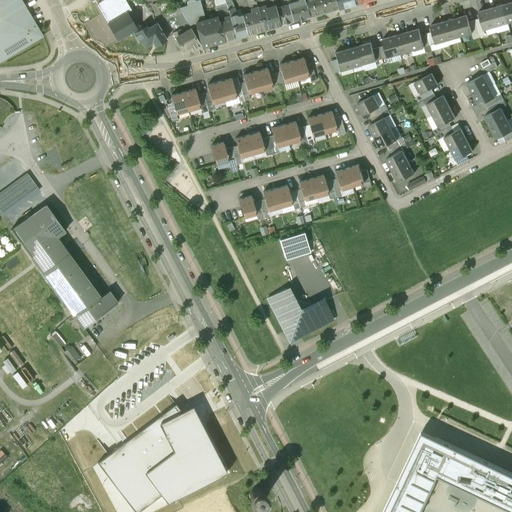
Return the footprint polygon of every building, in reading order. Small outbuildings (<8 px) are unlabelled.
[(1,32),(0,32),(0,59),(41,36),(19,0),(0,0),(0,13),(4,20),(1,32)] [(124,0),(103,0),(98,4),(119,39),(132,31),(133,34),(141,29),(137,24),(134,26),(126,13),(131,10),(124,0)] [(242,14),(238,16),(235,14),(231,0),(228,0),(229,2),(226,3),(235,36),(247,33),(242,14)] [(255,0),(247,0),(250,9),(257,7),(255,0)] [(303,0),(295,0),(288,2),(289,4),(293,20),(308,16),(303,0)] [(320,0),(303,0),(308,16),(324,11),(320,0)] [(334,0),(320,0),(324,11),(337,7),(334,0)] [(511,1),(503,4),(508,23),(511,21),(511,1)] [(226,3),(215,6),(217,13),(219,12),(220,16),(226,39),(235,36),(226,3)] [(281,6),(275,7),(280,24),(293,20),(289,4),(281,6)] [(503,4),(491,8),(496,26),(508,23),(503,4)] [(275,5),(265,9),(264,5),(257,7),(263,28),(280,24),(275,7),(275,5)] [(257,7),(250,9),(250,12),(242,14),(247,33),(263,28),(257,7)] [(491,8),(478,11),(480,18),(484,29),(496,26),(491,8)] [(187,21),(182,12),(177,14),(183,24),(187,21)] [(467,15),(455,18),(460,36),(472,33),(467,15)] [(217,16),(195,22),(202,46),(226,39),(220,16),(217,17),(217,16)] [(455,18),(443,22),(448,40),(460,36),(455,18)] [(484,29),(480,18),(475,20),(479,37),(485,35),(484,29)] [(443,22),(430,25),(435,43),(436,43),(448,40),(443,22)] [(156,24),(147,29),(145,27),(141,29),(133,34),(138,42),(141,40),(145,46),(153,41),(155,46),(165,40),(156,24)] [(182,34),(179,30),(174,33),(183,50),(191,45),(193,49),(201,44),(191,28),(182,34)] [(419,28),(407,32),(412,50),(424,47),(421,35),(419,28)] [(407,32),(395,35),(400,54),(412,50),(407,32)] [(432,32),(427,33),(430,45),(435,43),(432,32)] [(426,33),(421,35),(424,47),(430,45),(427,33),(426,33)] [(395,35),(382,39),(384,45),(387,57),(400,54),(395,35)] [(371,42),(359,46),(364,64),(376,60),(373,49),(371,42)] [(384,45),(378,47),(382,59),(387,57),(384,45)] [(359,46),(347,49),(352,67),(364,64),(359,46)] [(378,47),(373,49),(376,60),(382,59),(378,47)] [(347,49),(334,53),(336,59),(339,71),(352,67),(347,49)] [(303,57),(291,61),(296,79),(309,76),(303,57)] [(336,59),(330,61),(334,72),(339,71),(336,59)] [(488,59),(481,63),(483,67),(491,64),(488,59)] [(291,61),(279,64),(281,71),(284,83),(296,79),(291,61)] [(311,63),(306,64),(310,82),(316,80),(311,63)] [(267,68),(255,71),(260,89),(273,86),(269,75),(267,68)] [(260,89),(255,71),(243,75),(245,82),(248,93),(260,89)] [(281,71),(275,73),(280,90),(286,89),(284,83),(281,71)] [(432,72),(415,81),(421,93),(431,88),(438,84),(432,72)] [(275,73),(269,75),(273,86),(274,92),(280,90),(275,73)] [(489,86),(483,74),(466,83),(472,94),(489,86)] [(231,78),(219,82),(224,100),(236,96),(233,85),(231,78)] [(219,82),(207,85),(209,92),(212,103),(224,100),(219,82)] [(248,93),(245,82),(239,83),(244,101),(250,99),(248,93)] [(244,101),(239,83),(233,85),(236,96),(238,102),(244,101)] [(489,86),(472,94),(478,106),(485,102),(495,97),(489,86)] [(195,88),(183,92),(188,110),(200,107),(197,95),(195,88)] [(421,93),(415,96),(418,101),(434,93),(431,88),(421,93)] [(188,110),(183,92),(171,95),(173,102),(176,114),(188,110)] [(209,92),(203,94),(208,111),(214,109),(212,103),(209,92)] [(434,93),(418,101),(421,107),(427,104),(437,98),(434,93)] [(208,111),(203,94),(197,95),(200,107),(202,113),(208,111)] [(495,97),(485,102),(487,108),(488,107),(503,99),(500,94),(495,97)] [(374,95),(357,103),(363,115),(369,112),(380,106),(374,95)] [(437,98),(427,104),(432,115),(449,106),(443,95),(437,98)] [(503,99),(488,107),(490,113),(501,108),(506,105),(503,99)] [(173,102),(167,104),(172,121),(177,120),(176,114),(173,102)] [(380,106),(369,112),(372,117),(383,112),(380,106)] [(449,106),(432,115),(438,126),(449,121),(455,117),(449,106)] [(490,113),(484,116),(490,128),(507,119),(501,108),(490,113)] [(383,112),(372,117),(375,122),(385,117),(391,114),(388,109),(383,112)] [(331,111),(319,114),(324,132),(336,129),(333,118),(331,111)] [(319,114),(307,118),(309,125),(312,136),(324,132),(319,114)] [(340,116),(333,118),(336,129),(338,135),(345,133),(340,116)] [(375,122),(368,126),(374,137),(391,128),(385,117),(375,122)] [(511,129),(507,119),(490,128),(496,139),(502,136),(511,130),(511,129)] [(295,121),(283,124),(288,143),(300,139),(297,128),(295,121)] [(438,126),(433,129),(435,135),(451,126),(449,121),(438,126)] [(283,124),(271,128),(273,135),(276,146),(288,143),(283,124)] [(309,125),(303,126),(308,144),(314,142),(312,136),(309,125)] [(303,126),(297,128),(300,139),(302,145),(308,144),(303,126)] [(451,126),(435,135),(438,140),(444,137),(454,132),(451,126)] [(391,128),(374,137),(380,148),(387,145),(397,140),(391,128)] [(454,132),(444,137),(450,148),(467,139),(461,128),(454,132)] [(511,130),(502,136),(505,141),(511,137),(511,130)] [(259,131),(247,135),(252,153),(264,150),(261,138),(259,131)] [(247,135),(235,138),(237,145),(240,157),(252,153),(247,135)] [(273,135),(267,137),(272,154),(278,152),(276,146),(273,135)] [(267,137),(261,138),(264,150),(266,155),(272,154),(267,137)] [(397,140),(387,145),(390,150),(405,142),(403,137),(397,140)] [(467,139),(450,148),(456,159),(466,154),(473,151),(467,139)] [(223,142),(210,145),(216,163),(228,160),(225,149),(223,142)] [(237,145),(231,147),(236,164),(241,163),(240,157),(237,145)] [(231,147),(225,149),(228,160),(230,166),(236,164),(231,147)] [(403,150),(386,159),(392,170),(408,162),(403,150)] [(456,159),(455,160),(458,165),(469,159),(466,154),(456,159)] [(408,162),(392,170),(398,182),(414,173),(408,162)] [(359,164),(347,168),(352,186),(364,182),(361,171),(359,164)] [(347,168),(335,171),(337,178),(340,189),(352,186),(347,168)] [(372,187),(367,169),(361,171),(364,182),(366,188),(372,187)] [(0,193),(0,209),(4,214),(39,188),(28,173),(0,193)] [(323,174),(311,178),(316,196),(328,193),(325,181),(323,174)] [(423,176),(407,184),(410,190),(426,181),(423,176)] [(311,178),(299,181),(301,189),(304,200),(316,196),(311,178)] [(337,178),(331,180),(336,197),(342,195),(340,189),(337,178)] [(336,197),(331,180),(325,181),(328,193),(330,199),(336,197)] [(287,185),(275,188),(280,206),(292,203),(289,192),(287,185)] [(275,188),(262,192),(264,199),(268,210),(280,206),(275,188)] [(301,189),(295,190),(300,207),(305,206),(304,200),(301,189)] [(295,190),(289,192),(292,203),(294,209),(300,207),(295,190)] [(251,195),(238,199),(244,217),(256,213),(253,202),(251,195)] [(264,199),(259,201),(264,218),(269,216),(268,210),(264,199)] [(264,218),(259,201),(253,202),(256,213),(258,219),(264,218)] [(71,256),(57,237),(65,231),(46,204),(11,229),(36,264),(83,328),(118,303),(109,291),(101,297),(71,256)] [(279,236),(285,259),(310,252),(303,229),(279,236)] [(286,288),(268,297),(290,341),(333,318),(324,300),(311,307),(310,304),(295,299),(292,300),(286,288)] [(76,359),(83,352),(74,343),(67,351),(76,359)] [(134,511),(138,511),(161,494),(168,502),(226,472),(209,439),(210,438),(193,405),(181,410),(175,403),(97,463),(134,511)] [(511,511),(511,472),(422,430),(404,467),(383,511),(511,511)] [(3,448),(0,450),(0,464),(10,456),(3,448)] [(266,493),(265,491),(263,489),(260,487),(257,487),(254,488),(252,489),(250,491),(249,494),(249,497),(249,500),(251,502),(253,504),(256,505),(259,505),(262,504),(264,502),(266,499),(267,496),(266,493)]
